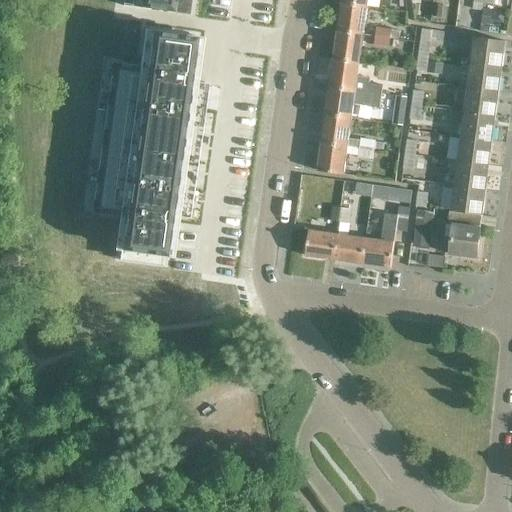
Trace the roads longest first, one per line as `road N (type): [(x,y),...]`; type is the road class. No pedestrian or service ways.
road 1 (residential): [(274,297),(267,276),(301,0)]
road 2 (residential): [(432,511),(274,297)]
road 3 (residential): [(274,297),(292,286),(511,315)]
road 4 (residential): [(496,511),(511,315)]
